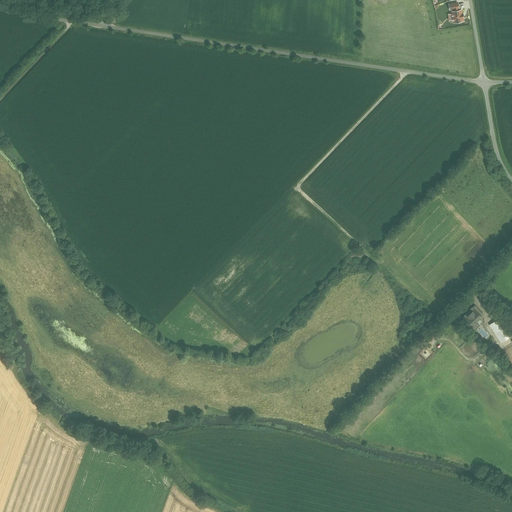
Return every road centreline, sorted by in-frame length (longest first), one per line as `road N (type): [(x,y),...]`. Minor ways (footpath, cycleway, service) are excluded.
road 1 (unclassified): [(484,81),(73,22),(0,4)]
road 2 (track): [(407,71),(301,181),(381,266),(377,273)]
